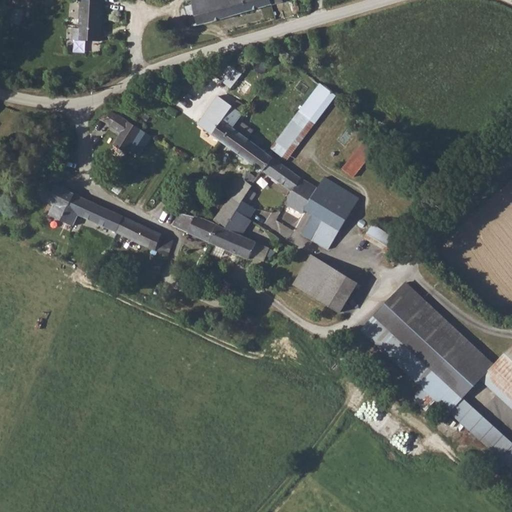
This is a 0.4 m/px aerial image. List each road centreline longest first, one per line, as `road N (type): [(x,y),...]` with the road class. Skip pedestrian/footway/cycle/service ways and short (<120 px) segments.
road 1 (tertiary): [(389,0),(142,75),(79,104),(0,94)]
road 2 (unknown): [(406,266),(488,327),(511,334)]
